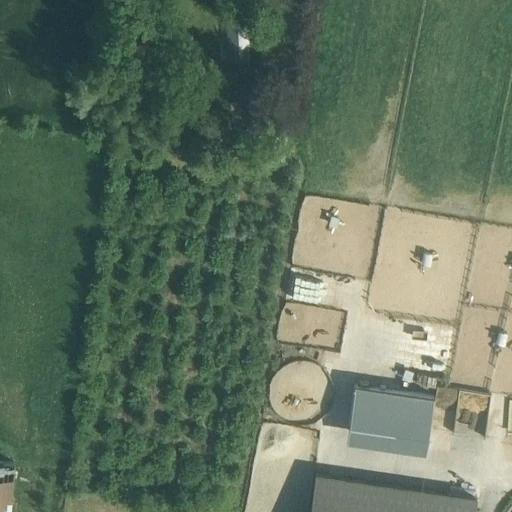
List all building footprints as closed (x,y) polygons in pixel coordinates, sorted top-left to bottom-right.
[(248,17),(227,18),(228,58),(249,57),(248,17)] [(282,164),(287,139),(274,136),(270,161),(282,164)] [(354,383),(348,422),(427,434),(433,395),(354,383)] [(7,511),(13,463),(0,461),(0,511),(7,511)] [(315,473),(309,511),(472,511),(475,496),(315,473)]
